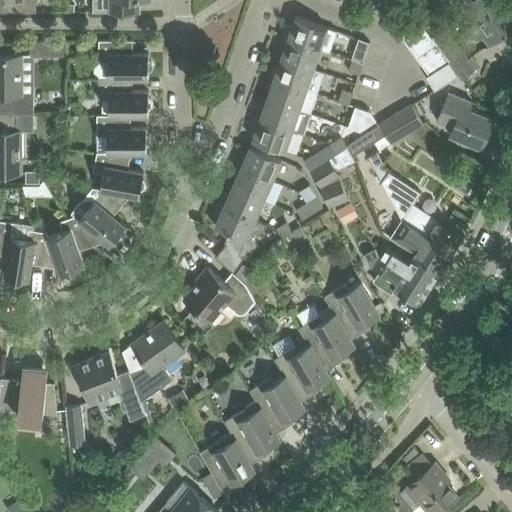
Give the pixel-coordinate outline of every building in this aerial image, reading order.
[(0,0),(0,11),(36,11),(35,0),(0,0)] [(92,0),(93,11),(139,11),(139,10),(125,10),(124,0),(92,0)] [(460,0),(462,2),(459,5),(473,24),(504,1),(502,0),(460,0)] [(489,46),(511,28),(511,12),(504,1),(473,24),(489,46)] [(287,24),(284,34),(321,47),(328,26),(296,15),(292,25),(287,24)] [(401,35),(429,74),(449,61),(420,21),(401,35)] [(433,36),(441,48),(453,39),(445,28),(433,36)] [(281,57),(314,68),(321,47),(284,34),(280,45),(285,47),(281,57)] [(353,58),(363,62),(370,41),(359,37),(352,58),(353,58)] [(31,55),(67,55),(67,39),(31,40),(31,55)] [(150,59),(149,59),(149,52),(126,52),(126,40),(137,40),(137,39),(99,39),(99,61),(109,61),(109,76),(109,77),(127,77),(127,78),(149,78),(149,71),(150,71),(151,70),(152,69),(153,68),(153,67),(153,66),(153,65),(153,63),(152,62),(151,60),(150,59)] [(472,55),(468,58),(453,39),(441,48),(463,78),(479,65),(472,55)] [(21,93),(21,83),(21,54),(0,53),(0,111),(16,111),(34,111),(34,93),(21,93)] [(307,88),(314,68),(281,57),(278,66),(273,65),(270,75),(307,88)] [(359,73),(363,62),(353,58),(349,70),(359,73)] [(449,61),(429,74),(426,76),(435,89),(458,75),(449,61)] [(310,112),(317,91),(307,88),(270,75),(266,86),(271,88),(267,98),(300,109),(310,112)] [(151,97),(149,96),(149,90),(126,90),(127,78),(127,77),(109,77),(109,76),(99,76),(99,98),(109,98),(109,114),(127,114),(127,115),(149,115),(149,108),(151,107),(152,106),(153,104),(153,102),(153,100),(152,99),(151,97)] [(343,88),(339,99),(349,103),(353,91),(343,88)] [(473,101),(449,91),(438,119),(453,126),(450,134),(482,147),(494,117),(470,107),(473,101)] [(259,106),(256,116),(293,129),(303,133),(310,112),(300,109),(267,98),(264,107),(259,106)] [(412,103),(382,120),(379,122),(391,141),(423,122),(412,103)] [(349,126),(360,130),(377,119),(371,110),(356,105),(349,126)] [(0,171),(21,171),(21,142),(21,130),(13,130),(13,112),(16,112),(16,111),(0,111),(0,171)] [(149,134),(147,134),(147,133),(147,127),(127,127),(127,115),(127,114),(109,114),(97,114),(97,135),(107,135),(107,151),(127,151),(127,152),(147,152),(147,145),(148,145),(149,145),(150,143),(151,142),(151,141),(151,140),(151,139),(151,138),(151,137),(150,136),(150,135),(149,134)] [(285,150),(293,129),(256,116),(252,127),(257,129),(253,139),(285,150)] [(382,134),(377,125),(347,145),(346,146),(351,153),(382,134)] [(342,136),(331,142),(337,152),(346,146),(347,145),(342,136)] [(337,152),(331,142),(305,159),(310,169),(329,157),(337,152)] [(242,152),(237,163),(273,179),(282,158),(251,145),(246,154),(242,152)] [(145,179),(143,178),(144,171),(122,167),(127,152),(127,151),(107,151),(97,151),(93,171),(104,173),(101,188),(119,192),(140,196),(141,190),(143,189),(144,188),(145,187),(145,186),(146,185),(146,184),(146,183),(146,182),(146,181),(145,180),(145,179)] [(329,157),(310,169),(319,187),(339,175),(329,157)] [(237,175),(233,185),(264,198),(273,179),(237,163),(232,173),(237,175)] [(463,234),(437,218),(414,203),(421,191),(389,170),(382,180),(402,217),(404,220),(453,251),(463,234)] [(38,171),(26,171),(26,182),(38,182),(38,171)] [(347,202),(351,200),(339,175),(319,187),(329,205),(338,200),(337,198),(343,195),(347,202)] [(224,192),(220,202),(255,218),(264,198),(233,185),(229,194),(224,192)] [(40,186),(24,186),(26,197),(40,197),(40,186)] [(122,231),(122,230),(126,225),(109,210),(119,192),(101,188),(93,186),(71,212),(75,215),(100,235),(99,235),(110,244),(114,239),(116,240),(118,239),(120,239),(121,237),(122,236),(122,235),(122,234),(122,232),(122,231)] [(318,195),(307,202),(313,211),(323,205),(318,195)] [(354,201),(339,209),(347,222),(362,214),(354,201)] [(259,233),(265,222),(255,218),(220,202),(215,213),(220,215),(215,225),(230,231),(225,242),(226,243),(215,256),(232,270),(233,270),(233,271),(243,256),(247,258),(263,235),(259,233)] [(297,208),(302,217),(313,211),(307,202),(297,208)] [(9,249),(11,236),(12,236),(14,221),(0,219),(0,210),(1,207),(0,207),(0,247),(9,248),(9,249)] [(78,268),(79,267),(79,266),(85,264),(77,243),(99,235),(100,235),(75,215),(60,220),(63,230),(49,235),(48,235),(57,260),(61,273),(67,270),(69,272),(70,273),(72,273),(73,273),(74,273),(76,272),(77,271),(78,270),(78,269),(78,268)] [(390,236),(415,252),(441,269),(453,251),(404,220),(402,217),(390,236)] [(22,279),(23,278),(29,279),(33,257),(57,260),(48,235),(49,235),(47,231),(29,228),(29,223),(14,221),(12,236),(11,236),(9,249),(9,248),(5,275),(11,276),(11,277),(12,278),(13,279),(14,280),(16,281),(17,281),(18,281),(20,281),(22,279)] [(287,221),(276,228),(282,237),(288,234),(293,230),(287,221)] [(293,230),(288,234),(296,248),(310,240),(301,225),(293,230)] [(385,245),(379,255),(429,287),(441,269),(415,252),(409,260),(385,245)] [(419,304),(429,287),(379,255),(372,265),(381,270),(397,280),(392,287),(419,304)] [(233,271),(232,270),(224,280),(207,265),(195,280),(197,281),(183,297),(211,320),(226,303),(236,312),(240,313),(244,313),(247,311),(256,300),(254,296),(246,282),(245,281),(233,271)] [(250,275),(245,281),(246,282),(254,296),(259,293),(250,275)] [(345,283),(324,295),(335,312),(351,338),(369,327),(365,321),(380,312),(361,281),(348,288),(345,283)] [(304,324),(299,326),(310,344),(326,369),(344,358),(340,352),(355,343),(351,338),(335,312),(324,319),(314,303),(297,313),(304,324)] [(164,364),(185,349),(164,319),(132,342),(147,364),(144,366),(130,372),(141,401),(173,378),(164,364)] [(289,334),(272,344),(279,355),(275,357),(285,375),(286,375),(301,400),(319,390),(315,383),(330,374),(326,369),(310,344),(299,351),(289,334)] [(90,401),(119,389),(131,419),(145,413),(128,369),(118,373),(109,350),(76,363),(90,401)] [(43,412),(58,413),(57,401),(55,381),(41,380),(42,367),(27,366),(27,364),(23,364),(22,378),(2,376),(1,386),(0,392),(0,414),(9,413),(9,409),(19,409),(18,417),(43,420),(43,412)] [(250,389),(256,399),(256,398),(276,432),(276,431),(294,421),(290,414),(305,406),(301,400),(286,375),(285,375),(274,382),(270,376),(250,389)] [(181,388),(168,396),(174,406),(187,398),(181,388)] [(225,420),(231,430),(251,463),(269,452),(265,446),(280,437),(276,431),(276,432),(256,398),(256,399),(247,404),(245,408),(225,420)] [(82,402),(66,404),(70,444),(86,442),(82,402)] [(240,477),(255,468),(251,463),(231,430),(222,436),(220,439),(200,451),(215,477),(225,495),(244,483),(240,477)] [(156,436),(145,450),(158,460),(165,466),(176,453),(156,436)] [(402,511),(407,511),(420,502),(428,511),(438,511),(440,511),(459,495),(441,474),(445,472),(436,461),(432,463),(422,451),(406,464),(416,477),(406,485),(395,494),(401,501),(400,503),(398,507),(402,511)] [(175,506),(169,511),(216,511),(219,510),(183,480),(167,499),(175,506)]
